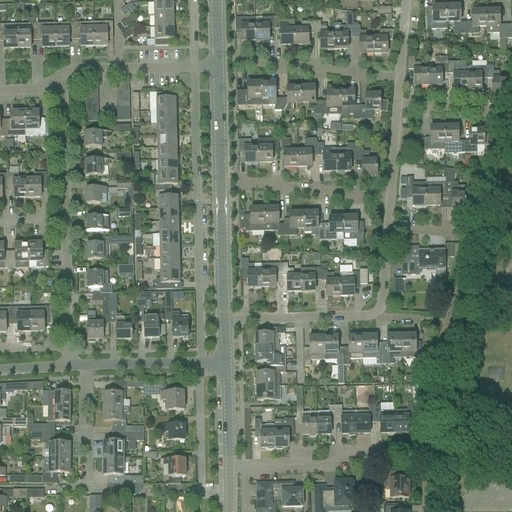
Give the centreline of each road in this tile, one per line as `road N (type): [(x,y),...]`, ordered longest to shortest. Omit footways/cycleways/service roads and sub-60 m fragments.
road 1 (residential): [(194,65),(199,361)]
road 2 (residential): [(68,364),(59,77)]
road 3 (residential): [(229,470),(319,466),(362,450),(426,453),(426,511)]
road 4 (tertiary): [(215,64),(223,319)]
road 5 (residential): [(237,63),(401,76)]
road 6 (residential): [(199,361),(200,490),(230,494)]
road 7 (residential): [(223,319),(379,319)]
road 8 (residential): [(238,183),(390,194)]
road 9 (residential): [(59,77),(78,69),(194,65)]
road 10 (residential): [(85,364),(84,484)]
